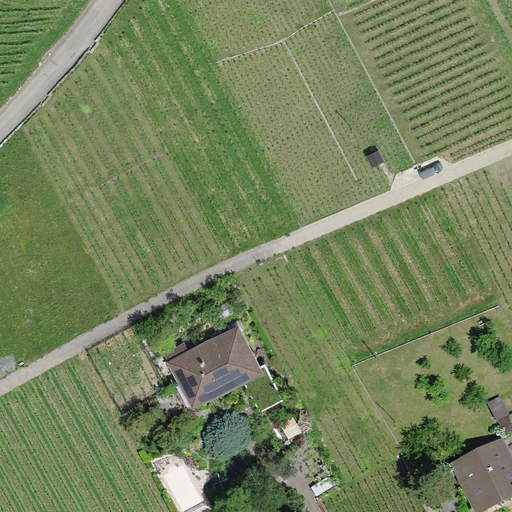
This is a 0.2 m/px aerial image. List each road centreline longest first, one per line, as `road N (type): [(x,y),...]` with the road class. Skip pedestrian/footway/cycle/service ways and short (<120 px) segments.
road 1 (track): [(511,152),(171,291),(0,388)]
road 2 (unclassified): [(0,127),(109,0)]
